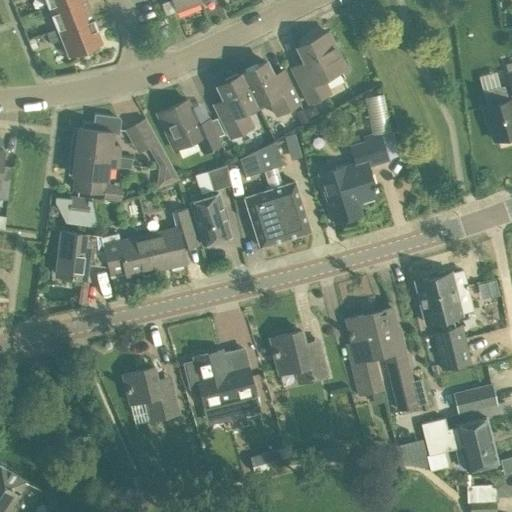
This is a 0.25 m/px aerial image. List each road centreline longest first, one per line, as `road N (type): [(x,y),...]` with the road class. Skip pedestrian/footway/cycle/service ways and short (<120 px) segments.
road 1 (tertiary): [(0,348),(325,268),(511,209)]
road 2 (residential): [(149,75),(302,0)]
road 3 (residential): [(0,99),(109,88),(149,75)]
